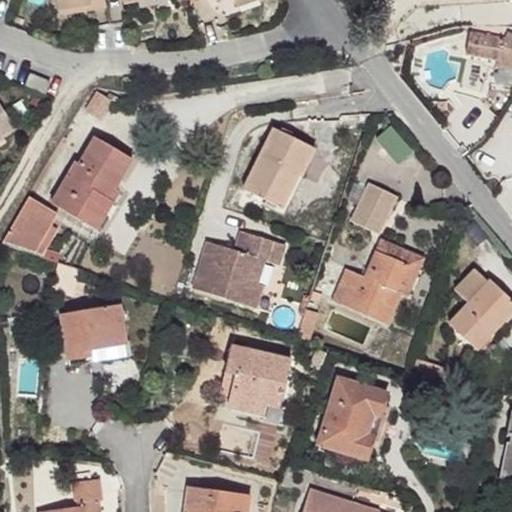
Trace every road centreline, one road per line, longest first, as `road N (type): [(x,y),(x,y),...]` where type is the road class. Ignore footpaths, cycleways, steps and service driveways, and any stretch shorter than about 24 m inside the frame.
road 1 (unknown): [(363,64),(200,101),(186,113),(119,259)]
road 2 (residential): [(0,45),(63,67),(147,69),(273,47),(330,17)]
road 3 (unclassified): [(330,17),(511,238)]
